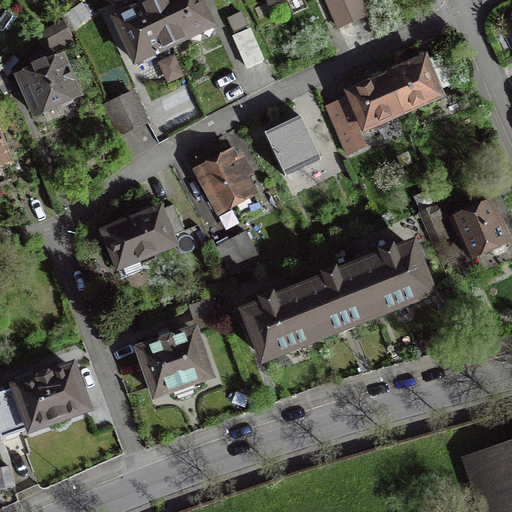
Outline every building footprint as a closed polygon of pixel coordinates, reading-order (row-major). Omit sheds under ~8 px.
[(134,63),(172,45),(210,27),(202,9),(197,0),(158,0),(152,3),(114,21),(126,44),(134,63)] [(357,0),(330,0),(326,2),(338,28),(346,25),(351,23),(358,20),(364,17),(357,0)] [(75,25),(87,16),(80,6),(68,14),(75,25)] [(39,38),(45,49),(67,37),(60,26),(39,38)] [(249,69),(262,63),(249,35),(236,41),(249,69)] [(45,66),(41,57),(29,62),(33,72),(18,78),(34,115),(77,96),(60,60),(45,66)] [(384,128),(386,121),(416,107),(423,111),(431,108),(432,100),(439,97),(423,62),(393,75),(378,82),(348,95),(351,101),(363,131),(370,128),(376,132),(384,128)] [(0,90),(2,94),(9,90),(0,69),(0,90)] [(118,137),(145,124),(131,95),(104,108),(118,137)] [(359,133),(363,131),(351,101),(326,111),(346,157),(366,149),(359,133)] [(320,137),(316,128),(309,131),(303,116),(267,133),(287,175),(322,159),(313,140),(320,137)] [(0,180),(12,176),(0,145),(0,180)] [(231,154),(196,173),(218,213),(235,204),(242,217),(258,208),(260,211),(244,179),(250,175),(244,163),(237,167),(231,154)] [(437,221),(446,218),(440,204),(417,214),(431,246),(444,241),(440,232),(441,231),(437,221)] [(507,244),(489,204),(465,215),(463,211),(456,214),(458,218),(453,220),(470,260),(490,251),(491,254),(495,256),(503,253),(504,249),(503,245),(507,244)] [(172,246),(158,212),(104,234),(118,269),(137,261),(142,265),(153,261),(154,254),(172,246)] [(259,262),(244,234),(214,250),(229,278),(259,262)] [(370,265),(355,271),(338,278),(335,270),(328,273),(320,276),(323,283),(300,293),(275,303),(272,295),(265,297),(257,300),(261,308),(245,315),(263,360),(282,352),(289,355),(300,351),(303,344),(318,338),(336,331),(343,334),(353,330),(356,323),(373,316),(389,310),(396,312),(407,308),(409,302),(429,294),(411,249),(395,255),(392,247),(384,250),(378,253),(379,256),(368,260),(370,265)] [(186,335),(184,329),(171,334),(172,336),(157,341),(158,345),(138,352),(154,396),(208,378),(193,333),(186,335)] [(85,410),(71,369),(50,377),(47,369),(33,374),(36,382),(0,394),(0,440),(49,423),(54,424),(59,423),(63,421),(66,417),(85,410)] [(511,511),(511,445),(473,459),(491,511),(511,511)] [(9,468),(0,469),(0,491),(13,489),(9,468)]
